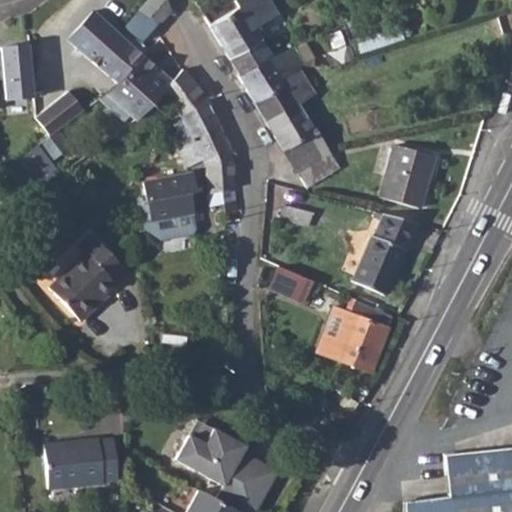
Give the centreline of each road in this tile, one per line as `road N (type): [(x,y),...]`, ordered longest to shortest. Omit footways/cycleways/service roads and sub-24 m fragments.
road 1 (residential): [(249,390),(249,172),(179,0)]
road 2 (tertiary): [(360,469),(511,193)]
road 3 (residential): [(249,390),(199,373),(0,382)]
road 4 (unknown): [(84,374),(10,280),(0,232)]
road 5 (residential): [(360,469),(249,390)]
